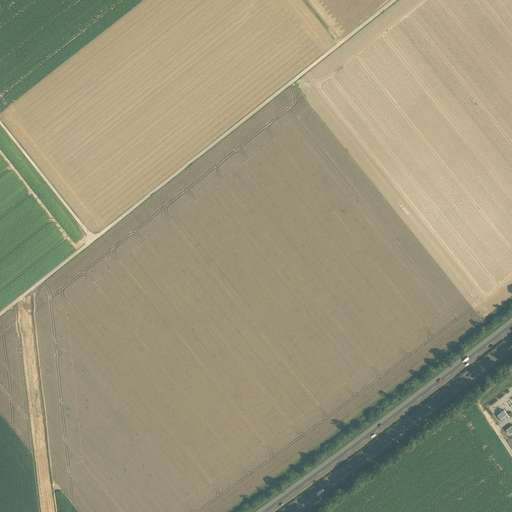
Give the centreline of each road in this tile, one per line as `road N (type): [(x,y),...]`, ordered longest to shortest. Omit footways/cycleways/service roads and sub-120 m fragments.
road 1 (track): [(0,314),(394,0)]
road 2 (track): [(227,511),(511,301)]
road 3 (motorway): [(511,327),(270,511)]
road 4 (motorway): [(291,511),(511,343)]
road 5 (track): [(0,122),(93,239)]
